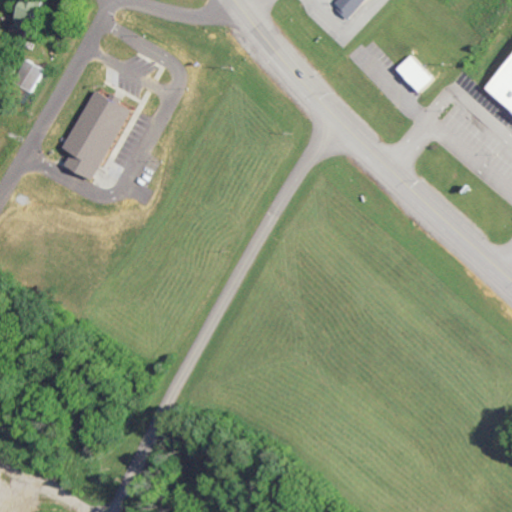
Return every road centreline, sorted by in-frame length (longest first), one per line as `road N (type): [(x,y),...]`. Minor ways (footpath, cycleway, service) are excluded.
road 1 (tertiary): [(511,281),(211,0)]
road 2 (residential): [(330,511),(394,384),(423,201)]
